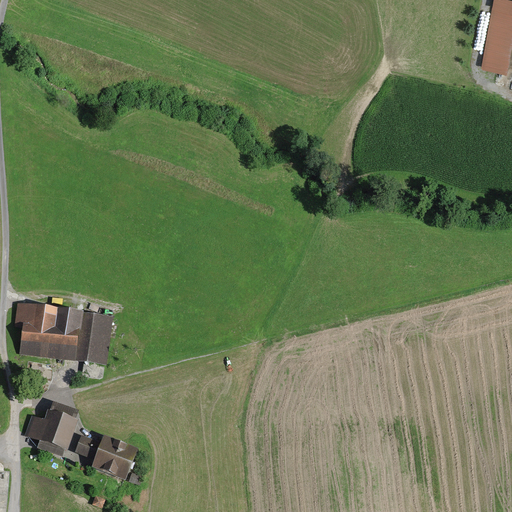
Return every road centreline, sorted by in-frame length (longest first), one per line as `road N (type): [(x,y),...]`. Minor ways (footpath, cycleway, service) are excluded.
road 1 (track): [(377,311),(12,404)]
road 2 (track): [(0,147),(1,336),(12,404)]
